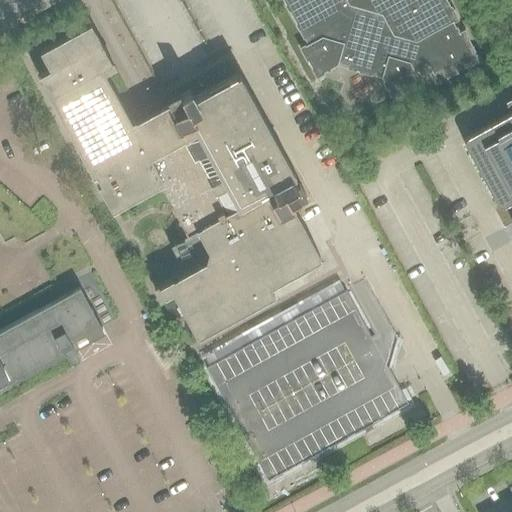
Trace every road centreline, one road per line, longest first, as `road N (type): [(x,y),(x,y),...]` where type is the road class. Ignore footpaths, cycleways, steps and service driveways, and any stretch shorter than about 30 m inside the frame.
road 1 (secondary): [(511,417),(331,511)]
road 2 (secondary): [(391,511),(511,448)]
